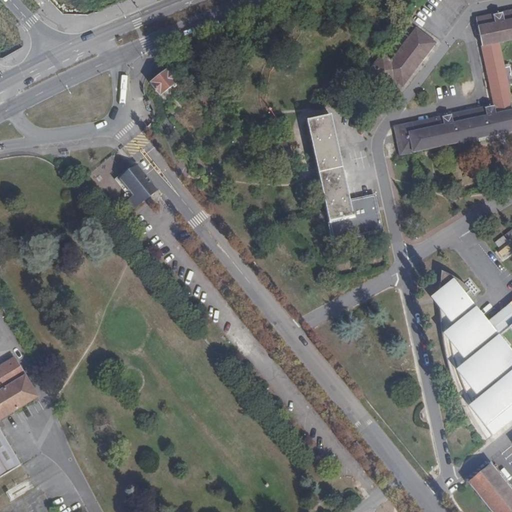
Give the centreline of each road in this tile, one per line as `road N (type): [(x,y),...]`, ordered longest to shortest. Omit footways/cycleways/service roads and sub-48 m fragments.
road 1 (primary): [(0,114),(255,0)]
road 2 (primary): [(185,0),(56,55)]
